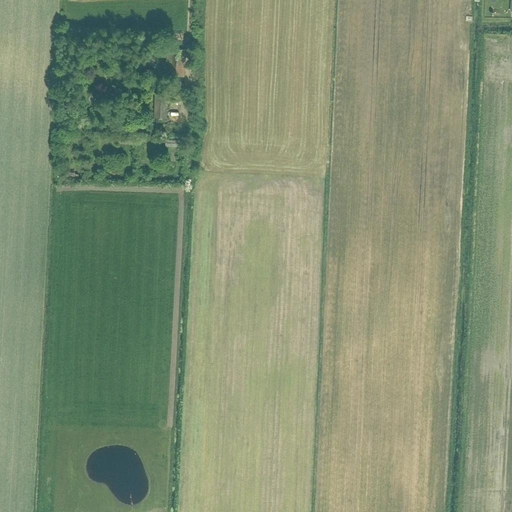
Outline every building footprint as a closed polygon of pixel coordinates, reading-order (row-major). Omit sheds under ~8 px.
[(168,65),(167,81),(183,82),(185,54),(169,53),(169,65),(168,65)] [(167,118),(167,94),(155,93),(154,118),(167,118)] [(137,103),(137,112),(145,112),(146,104),(137,103)] [(131,108),(120,108),(119,126),(131,127),(131,122),(125,122),(125,116),(130,116),(131,108)] [(144,122),(138,121),(137,130),(146,130),(146,126),(144,125),(144,122)] [(66,180),(78,180),(79,174),(75,173),(75,172),(67,171),(66,180)]
